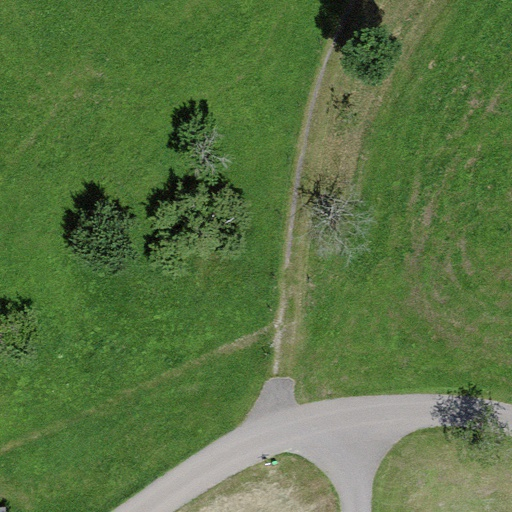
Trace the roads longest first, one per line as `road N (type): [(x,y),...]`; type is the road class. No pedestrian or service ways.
road 1 (track): [(223,437),(267,361),(286,161),(345,0)]
road 2 (track): [(223,437),(338,408),(441,405),(511,424)]
road 3 (track): [(112,511),(223,437)]
